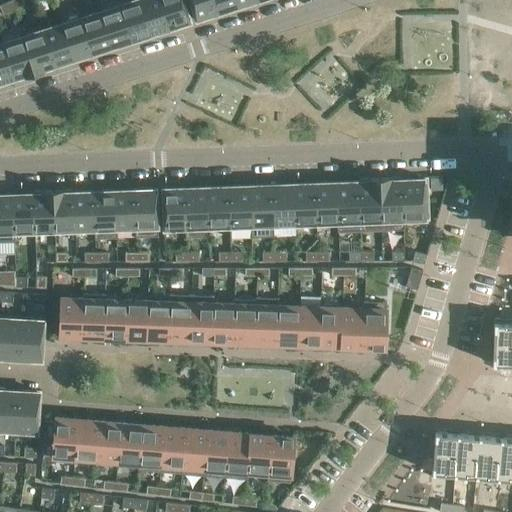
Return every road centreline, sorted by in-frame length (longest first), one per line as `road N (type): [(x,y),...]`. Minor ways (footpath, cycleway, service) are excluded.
road 1 (residential): [(502,148),(0,166)]
road 2 (residential): [(328,511),(440,361),(502,148)]
road 3 (residential): [(0,111),(343,0)]
